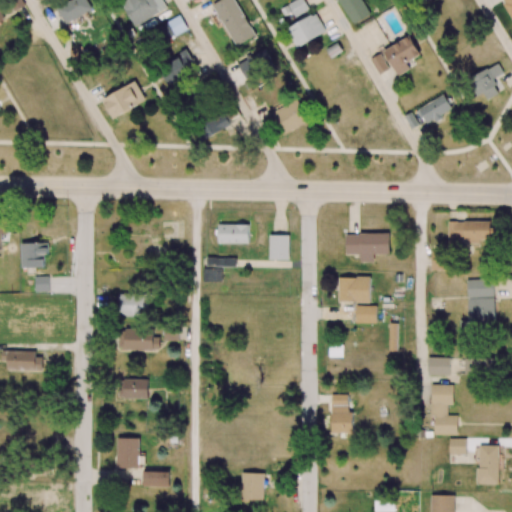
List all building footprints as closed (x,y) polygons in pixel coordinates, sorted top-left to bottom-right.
[(92,11),(87,0),(67,0),(57,4),(64,23),(92,11)] [(127,0),(121,4),(134,27),(167,8),(162,0),(127,0)] [(256,35),(234,0),(220,0),(212,5),(237,46),(256,35)] [(309,9),(304,0),(295,0),(281,7),(287,20),(309,9)] [(370,15),(363,0),(339,0),(351,24),(370,15)] [(511,0),(501,0),(511,20),(511,0)] [(298,48),(326,32),(315,12),(287,29),(298,48)] [(162,41),(188,29),(182,16),(155,28),(162,41)] [(407,62),(420,55),(411,36),(370,57),(379,75),(393,67),(397,76),(410,69),(407,62)] [(273,65),(265,50),(238,63),(245,78),(273,65)] [(169,61),(178,78),(197,68),(188,51),(169,61)] [(497,77),(504,73),(497,62),(469,79),(479,95),(483,93),(487,100),(504,90),(497,77)] [(114,119),(146,100),(135,81),(102,100),(114,119)] [(453,110),(444,93),(405,117),(412,129),(425,121),(428,125),(453,110)] [(272,111),(282,134),(308,123),(299,100),(272,111)] [(197,124),(204,139),(233,124),(225,110),(197,124)] [(0,249),(1,250),(1,234),(7,234),(8,217),(0,217),(0,249)] [(448,221),(448,242),(491,242),(490,221),(448,221)] [(249,244),(249,224),(219,224),(218,243),(249,244)] [(345,233),(346,254),(360,254),(360,262),(374,262),(374,254),(390,254),(390,233),(345,233)] [(269,259),(289,260),(289,235),(269,234),(269,259)] [(44,267),(44,253),(48,253),(48,242),(21,242),(21,268),(44,267)] [(431,270),(447,270),(448,252),(431,251),(431,270)] [(206,266),(236,267),(237,258),(207,257),(206,266)] [(222,281),(222,268),(204,268),(204,282),(222,281)] [(35,292),(49,291),(49,276),(35,276),(35,292)] [(370,302),(370,277),(338,277),(338,301),(370,302)] [(495,324),(494,297),(493,279),(467,280),(469,325),(495,324)] [(149,295),(120,294),(119,315),(148,316),(149,295)] [(376,306),(356,306),(355,323),(376,323),(376,306)] [(389,350),(397,351),(398,323),(390,322),(389,350)] [(163,341),(178,341),(178,327),(164,327),(163,341)] [(118,349),(159,350),(160,337),(153,337),(153,330),(119,328),(118,349)] [(36,351),(2,350),(1,360),(7,360),(7,370),(44,371),(45,357),(36,357),(36,351)] [(450,357),(428,357),(427,374),(449,375),(450,357)] [(464,374),(495,375),(495,358),(464,358),(464,374)] [(148,379),(124,379),(124,398),(148,398),(148,379)] [(454,385),(431,384),(430,416),(434,416),(434,434),(457,435),(458,415),(447,415),(447,405),(453,405),(454,385)] [(348,394),(331,394),(332,433),(353,433),(353,412),(348,412),(348,394)] [(140,468),(139,438),(116,438),(117,469),(140,468)] [(466,439),(449,439),(449,454),(466,455),(466,439)]
